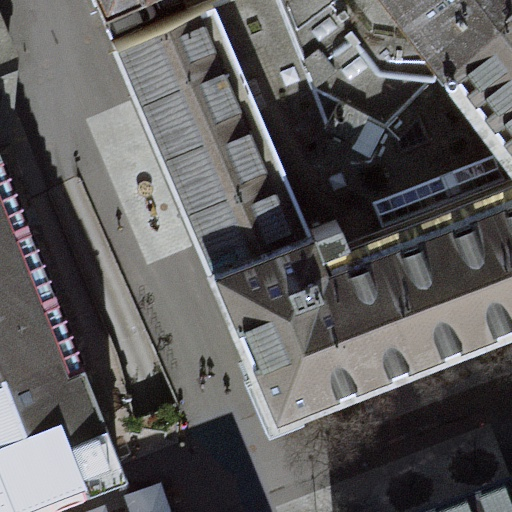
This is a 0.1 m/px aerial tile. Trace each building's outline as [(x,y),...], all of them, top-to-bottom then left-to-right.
[(100,0),(105,11),(132,0),(100,0)] [(511,158),(447,71),(387,0),(215,0),(209,3),(311,235),(323,259),(511,181),(511,158)] [(511,0),(387,0),(447,71),(511,20),(511,0)] [(110,44),(211,270),(311,235),(209,3),(110,44)] [(511,20),(447,71),(511,158),(511,20)] [(0,76),(0,497),(5,511),(16,511),(156,457),(4,75),(0,76)] [(311,235),(211,270),(269,430),(511,331),(511,181),(323,259),(311,235)]
